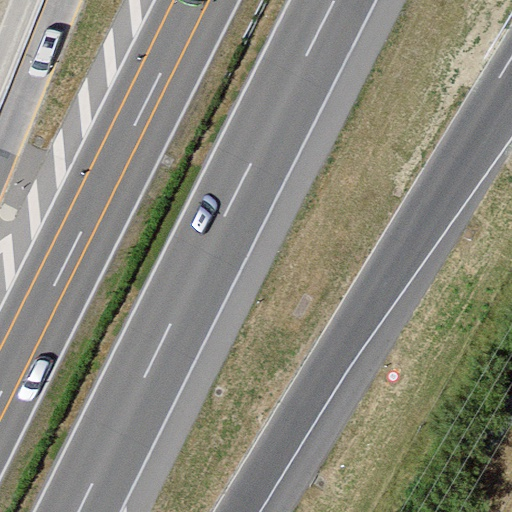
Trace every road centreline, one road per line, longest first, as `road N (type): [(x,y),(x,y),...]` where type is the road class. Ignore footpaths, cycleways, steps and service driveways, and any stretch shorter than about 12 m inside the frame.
road 1 (motorway): [(79,511),(335,0)]
road 2 (motorway): [(240,511),(511,85)]
road 3 (motorway): [(199,0),(0,397)]
road 4 (motorway): [(66,0),(0,178)]
